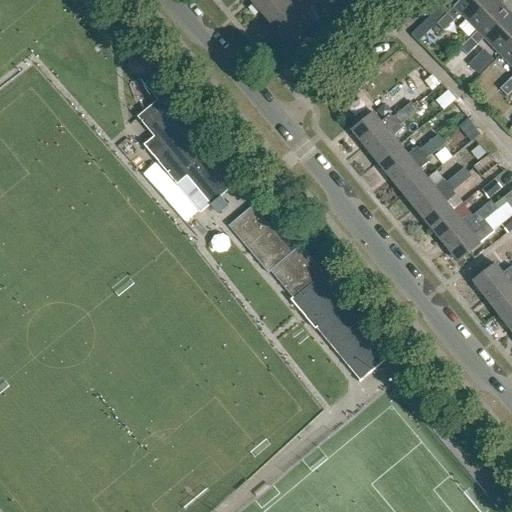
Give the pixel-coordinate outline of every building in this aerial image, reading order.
[(248,0),(262,16),(280,0),(248,0)] [(306,5),(303,1),(301,0),(297,0),(291,6),(285,0),(280,0),(262,16),(276,32),(306,5)] [(319,1),(317,0),(303,0),(303,1),(306,5),(310,9),(319,1)] [(361,0),(340,0),(356,18),(368,7),(361,0)] [(503,10),(492,0),(464,0),(453,11),(453,12),(436,29),(443,36),(460,19),(477,36),(503,10)] [(312,12),(310,9),(306,5),(276,32),(290,48),(311,29),(303,21),(312,12)] [(511,19),(503,10),(477,36),(460,53),(467,60),(484,43),(500,60),(511,48),(511,19)] [(511,48),(500,60),(511,71),(511,81),(500,94),(507,101),(511,95),(511,48)] [(478,76),(494,61),(484,51),(468,66),(478,76)] [(452,71),(460,63),(454,57),(447,65),(452,71)] [(138,119),(155,139),(144,148),(177,187),(188,179),(211,207),(237,185),(179,115),(186,108),(158,75),(145,87),(158,102),(138,119)] [(441,115),(454,104),(445,93),(433,104),(441,115)] [(409,121),(418,113),(412,105),(402,113),(409,121)] [(409,121),(402,113),(393,121),(396,124),(399,128),(409,121)] [(366,149),(396,124),(393,121),(391,118),(382,125),(373,115),(352,133),(366,149)] [(400,148),(393,139),(402,132),(399,128),(396,124),(366,149),(379,166),(400,148)] [(436,154),(445,146),(438,138),(429,145),(436,154)] [(436,154),(429,145),(419,153),(423,157),(426,162),(436,154)] [(392,182),(423,157),(419,153),(417,150),(408,157),(400,148),(379,166),(392,182)] [(483,179),(498,166),(490,156),(475,169),(483,179)] [(427,181),(420,172),(429,164),(426,162),(423,157),(392,182),(405,198),(427,181)] [(472,179),(465,171),(456,178),(462,187),(472,179)] [(453,194),(462,187),(456,178),(446,186),(449,190),(453,194)] [(418,215),(449,190),(446,186),(444,183),(434,190),(427,181),(405,198),(418,215)] [(489,201),(501,190),(494,181),(481,191),(489,201)] [(453,213),(446,205),(455,197),(453,194),(449,190),(418,215),(431,231),(453,213)] [(489,219),(498,211),(492,202),(482,210),(489,219)] [(511,212),(506,205),(498,211),(489,219),(486,222),(493,230),(511,215),(511,213),(511,212)] [(268,275),(271,273),(293,299),(290,302),(300,314),(311,304),(317,310),(305,320),(315,331),(317,329),(361,381),(359,383),(359,384),(390,358),(322,276),(324,275),(300,246),(292,254),(253,207),(229,228),(268,275)] [(479,227),(486,222),(489,219),(482,210),(472,218),(476,222),(479,227)] [(445,247),(476,222),(472,218),(470,215),(461,222),(453,213),(431,231),(445,247)] [(476,222),(445,247),(458,264),(480,246),(479,245),(494,232),(493,230),(486,222),(479,227),(476,222)] [(473,283),(486,300),(511,280),(511,260),(509,256),(495,267),(495,266),(473,283)] [(511,306),(511,280),(486,300),(499,317),(511,306)] [(511,334),(511,333),(511,306),(499,317),(511,334)]
